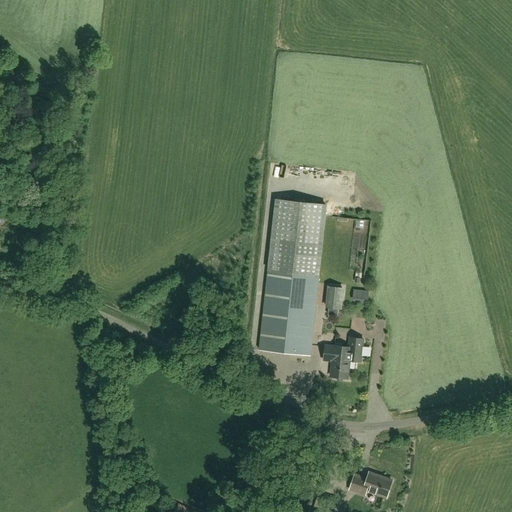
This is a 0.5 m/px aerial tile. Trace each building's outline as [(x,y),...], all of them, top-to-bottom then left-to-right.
[(276,199),(259,350),(309,355),(326,205),(276,199)] [(342,288),(329,286),(327,307),(340,308),(342,288)] [(367,301),(368,289),(352,289),(351,301),(367,301)] [(325,345),(324,357),(333,358),(333,362),(331,377),(348,378),(350,360),(361,362),(363,339),(350,338),(349,347),(343,346),(335,345),(335,346),(325,345)] [(367,489),(387,496),(392,481),(383,478),(383,479),(369,474),(367,479),(355,476),(351,488),(365,493),(367,489)] [(318,497),(314,511),(339,511),(342,502),(318,497)]
